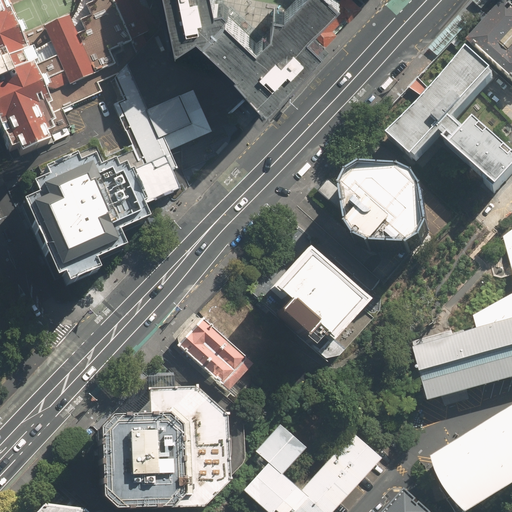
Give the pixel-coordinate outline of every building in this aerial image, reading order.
[(6,0),(0,0),(0,148),(3,155),(69,127),(63,109),(101,93),(98,84),(118,76),(126,66),(158,30),(147,0),(81,0),(77,13),(71,23),(69,18),(43,29),(49,44),(31,54),(6,0)] [(235,69),(267,104),(323,45),(308,31),(337,0),(294,0),(284,10),(274,9),(271,29),(257,43),(223,11),(225,7),(222,3),(213,4),(212,0),(166,0),(178,45),(198,30),(236,67),(235,69)] [(337,0),(308,31),(323,45),(325,46),(348,21),(349,22),(362,7),(361,6),(365,2),(362,0),(337,0)] [(482,11),(491,0),(473,0),(472,2),(482,11)] [(483,23),(466,42),(511,83),(511,7),(504,1),(488,18),(486,20),(483,23)] [(428,48),(438,57),(468,25),(459,16),(428,48)] [(147,112),(193,91),(207,83),(230,115),(239,107),(250,97),(195,36),(174,54),(166,31),(129,72),(147,112)] [(494,78),(466,52),(431,91),(427,96),(422,100),(387,138),(415,164),(441,136),(447,141),(444,144),(485,181),(484,182),(484,184),(495,194),(511,174),(511,157),(474,122),(464,133),(453,123),(494,78)] [(118,76),(116,78),(127,101),(119,104),(146,164),(142,166),(133,146),(106,159),(97,141),(38,166),(42,176),(46,184),(31,190),(36,201),(21,207),(54,281),(61,278),(65,287),(96,274),(92,265),(121,252),(115,237),(144,224),(138,209),(180,190),(171,172),(177,170),(170,152),(184,145),(211,132),(193,91),(147,112),(129,72),(126,66),(118,76)] [(348,181),(342,195),(348,233),(357,246),(371,253),(410,255),(423,248),(428,233),(423,196),(415,182),(399,175),(362,173),(348,181)] [(511,229),(505,235),(511,262),(511,295),(476,316),(481,336),(511,328),(511,229)] [(304,250),(267,291),(283,305),(274,315),(302,339),(300,341),(309,348),(319,337),(327,344),(364,303),(304,250)] [(177,346),(228,391),(253,364),(201,319),(177,346)] [(511,328),(481,336),(417,352),(429,402),(453,396),(474,390),(511,380),(511,328)] [(196,387),(175,388),(175,372),(151,373),(110,418),(98,431),(100,481),(100,491),(100,498),(112,510),(167,509),(202,508),(227,480),(227,470),(225,414),(196,387)] [(455,501),(464,511),(470,511),(511,485),(511,410),(505,415),(475,434),(452,449),(435,459),(438,475),(446,490),(451,496),(455,501)] [(330,511),(379,459),(351,434),(298,491),(280,475),(304,448),(279,425),(254,452),(266,463),(241,491),(264,511),(271,511),(273,511),(274,511),(330,511)] [(423,511),(410,499),(397,511),(423,511)]
